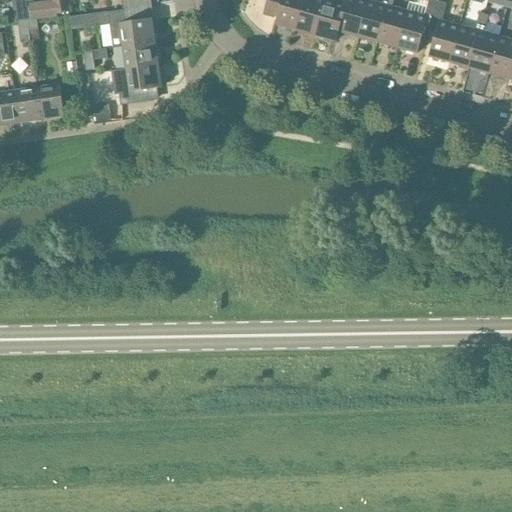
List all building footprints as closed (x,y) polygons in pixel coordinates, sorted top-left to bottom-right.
[(26,0),(11,0),(15,23),(18,23),(28,22),(30,21),(26,0)] [(66,0),(51,0),(54,16),(68,13),(66,0)] [(121,0),(123,11),(150,7),(148,0),(121,0)] [(275,25),(296,31),(304,0),(267,0),(264,14),(277,18),(275,25)] [(304,0),(296,31),(315,36),(325,0),(304,0)] [(345,4),(329,0),(325,0),(315,36),(335,42),(345,4)] [(346,0),(345,4),(335,42),(336,42),(340,32),(358,37),(368,0),(366,0),(346,0)] [(368,0),(358,37),(377,43),(387,6),(392,7),(393,0),(383,0),(383,4),(368,0)] [(426,24),(432,26),(438,2),(432,0),(428,0),(425,16),(407,11),(397,48),(417,54),(426,24)] [(429,57),(450,63),(460,26),(442,21),(447,4),(438,2),(432,26),(437,27),(429,57)] [(407,11),(392,7),(387,6),(377,43),(397,48),(407,11)] [(150,7),(123,11),(108,13),(113,48),(123,47),(155,42),(150,7)] [(480,13),(477,22),(486,24),(489,16),(480,13)] [(82,17),(70,18),(72,31),(84,29),(82,17)] [(30,21),(28,22),(30,38),(39,37),(37,21),(30,21)] [(31,43),(30,38),(28,22),(18,23),(21,44),(31,43)] [(475,30),(460,26),(450,63),(469,69),(479,31),(484,33),(486,24),(477,22),(475,30)] [(484,33),(479,31),(469,69),(489,74),(499,37),(484,33)] [(511,40),(499,37),(489,74),(509,80),(511,66),(511,40)] [(123,47),(126,70),(158,65),(155,42),(123,47)] [(92,51),(84,53),(86,70),(95,69),(92,51)] [(77,62),(67,63),(68,76),(78,75),(77,62)] [(119,85),(119,86),(122,106),(155,101),(153,89),(162,88),(158,65),(126,70),(128,83),(119,85)] [(37,89),(42,121),(65,118),(62,98),(60,85),(37,89)] [(37,89),(14,92),(19,124),(42,121),(37,89)] [(0,126),(19,124),(14,92),(0,93),(0,126)] [(79,94),(67,96),(69,107),(81,105),(79,94)] [(109,105),(94,107),(96,123),(111,121),(109,105)]
